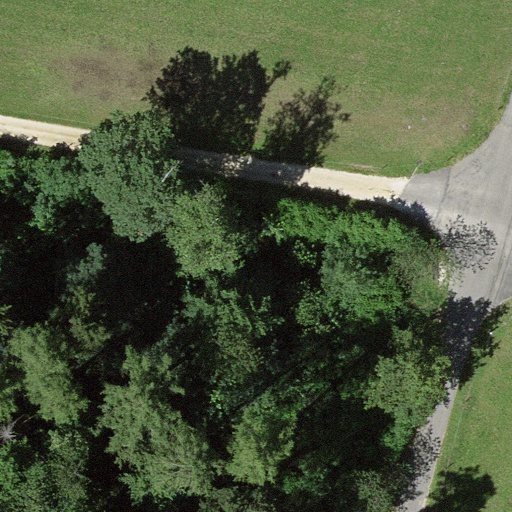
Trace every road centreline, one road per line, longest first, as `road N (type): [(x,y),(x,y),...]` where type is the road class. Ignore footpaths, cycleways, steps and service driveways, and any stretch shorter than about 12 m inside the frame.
road 1 (track): [(0,126),(481,219)]
road 2 (track): [(402,511),(481,219)]
